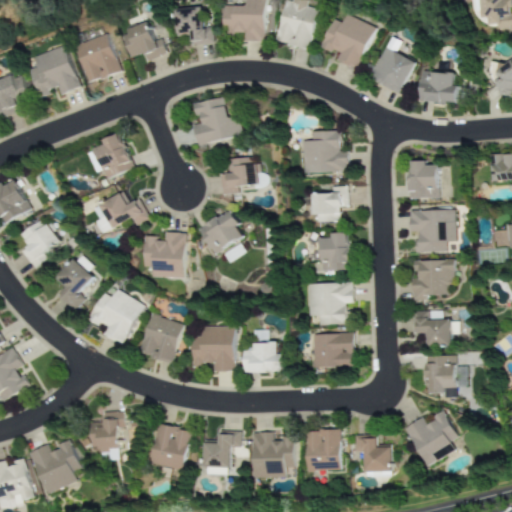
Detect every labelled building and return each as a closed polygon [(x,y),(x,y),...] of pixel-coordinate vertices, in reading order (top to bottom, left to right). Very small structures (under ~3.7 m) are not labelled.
[(243,42),(263,42),(263,0),(244,0),(244,6),(223,6),(222,34),(243,34),(243,42)] [(309,50),(316,10),(305,8),(306,2),(296,0),(283,0),(276,44),(309,50)] [(174,10),(176,36),(190,35),(191,45),(212,44),(211,27),(202,28),(200,8),(174,10)] [(373,27),(344,16),(341,24),(331,20),(320,49),(330,53),(331,51),(339,54),(335,62),(356,70),(373,27)] [(121,34),(131,58),(144,53),(147,61),(166,54),(161,39),(155,41),(148,23),(121,34)] [(119,74),(108,35),(76,44),(87,83),(119,74)] [(415,62),(395,53),(400,42),(389,37),(369,80),(399,94),(415,62)] [(33,57),(37,67),(30,70),(39,97),(59,91),(60,95),(79,89),(65,46),(33,57)] [(503,98),(511,93),(511,57),(488,71),(503,98)] [(457,87),(452,87),(453,73),(420,72),(419,102),(456,103),(457,87)] [(0,101),(1,103),(0,103),(0,114),(22,107),(19,97),(27,94),(20,74),(0,81),(0,101)] [(195,104),(199,125),(194,125),(197,146),(242,138),(238,117),(228,119),(224,98),(195,104)] [(303,174),(348,173),(348,152),(342,152),(341,131),(311,132),(312,142),(303,142),(303,174)] [(95,149),(107,180),(134,169),(120,134),(103,141),(105,145),(95,149)] [(95,173),(103,170),(95,151),(88,154),(95,173)] [(511,154),(491,156),(493,182),(511,180),(511,154)] [(228,160),(229,174),(220,174),(222,196),(238,194),(237,187),(258,185),(255,158),(228,160)] [(409,162),(410,199),(439,198),(438,165),(427,166),(427,162),(409,162)] [(0,186),(0,215),(4,224),(30,212),(15,179),(0,186)] [(313,223),(340,222),(339,208),(348,208),(347,187),(331,188),(331,194),(312,195),(313,223)] [(131,219),(134,226),(148,219),(139,200),(128,205),(123,195),(92,209),(103,233),(131,219)] [(243,237),(236,227),(240,225),(230,210),(199,230),(214,255),(243,237)] [(455,211),(410,211),(410,233),(416,232),(417,253),(446,253),(446,243),(455,243),(455,211)] [(21,234),(29,248),(23,251),(33,268),(47,260),(43,253),(60,243),(49,225),(43,229),(39,223),(21,234)] [(142,266),(151,267),(151,278),(183,279),(185,234),(164,233),(164,239),(143,239),(142,266)] [(320,272),(349,271),(348,233),(330,234),(330,239),(319,239),(320,272)] [(58,296),(74,312),(88,297),(81,291),(93,278),(87,273),(92,267),(78,255),(56,279),(66,288),(58,296)] [(412,280),(412,301),(428,301),(428,296),(445,296),(445,283),(454,283),(453,261),(416,261),(416,280),(412,280)] [(307,285),(308,317),(318,316),(318,326),(347,325),(346,304),(353,304),(352,283),(307,285)] [(144,306),(116,291),(111,298),(103,294),(89,320),(106,329),(103,335),(122,345),(144,306)] [(426,334),(426,346),(450,346),(450,320),(441,320),(441,312),(414,312),(414,334),(426,334)] [(141,356),(173,363),(182,323),(150,316),(141,356)] [(235,327),(194,328),(194,365),(214,365),(214,373),(235,373),(235,327)] [(244,348),(245,374),(282,373),(281,354),(277,354),(277,342),(268,343),(268,331),(253,331),(253,347),(244,348)] [(312,335),(313,369),(355,368),(353,334),(312,335)] [(0,355),(0,395),(3,402),(28,387),(18,369),(23,366),(13,349),(0,355)] [(455,399),(456,357),(427,356),(426,394),(445,394),(444,398),(455,399)] [(425,467),(455,452),(450,442),(457,439),(443,411),(432,417),(434,421),(426,425),(423,419),(406,428),(425,467)] [(124,412),(99,413),(99,423),(90,423),(91,451),(125,450),(124,412)] [(191,430),(157,425),(151,466),(184,471),(191,430)] [(341,471),(340,430),(306,431),(307,472),(341,471)] [(230,476),(231,448),(240,448),(241,432),(219,431),(218,442),(205,441),(205,475),(230,476)] [(295,468),(295,439),(274,439),(274,433),(253,433),(254,479),(287,478),(287,468),(295,468)] [(391,448),(377,448),(377,435),(355,436),(355,452),(365,452),(366,473),(392,472),(391,448)] [(47,495),(77,482),(72,471),(80,468),(69,442),(50,450),(48,445),(29,453),(47,495)] [(0,510),(23,505),(22,501),(33,498),(24,461),(6,465),(6,462),(0,463),(0,510)]
